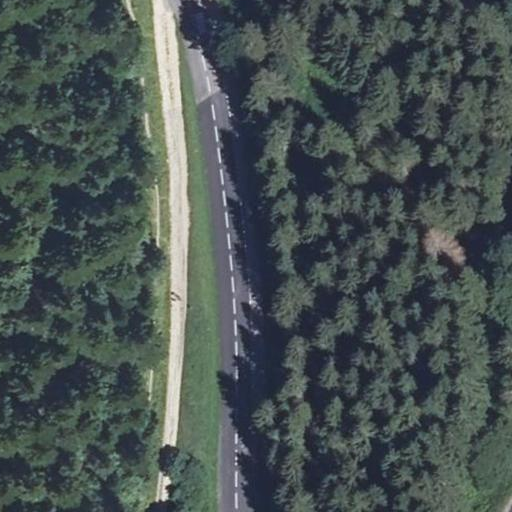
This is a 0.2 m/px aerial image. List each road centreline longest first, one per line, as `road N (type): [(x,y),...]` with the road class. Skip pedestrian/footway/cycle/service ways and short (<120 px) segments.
road 1 (tertiary): [(189,0),(234,249),(238,511)]
road 2 (track): [(159,0),(180,340),(161,511)]
